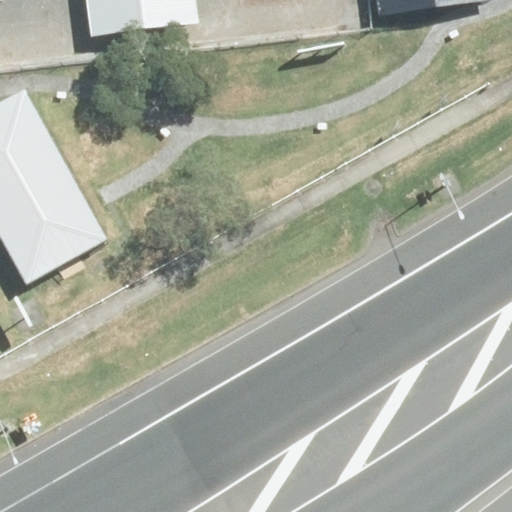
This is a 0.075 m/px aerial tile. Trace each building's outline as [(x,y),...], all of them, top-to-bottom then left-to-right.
[(55,0),(0,0),(0,55),(62,45),(55,0)] [(198,0),(89,0),(95,44),(202,29),(198,0)] [(339,0),(227,0),(231,22),(340,7),(339,0)] [(499,0),(359,0),(363,21),(500,1),(499,0)] [(25,95),(0,108),(0,239),(23,283),(103,241),(25,95)]
